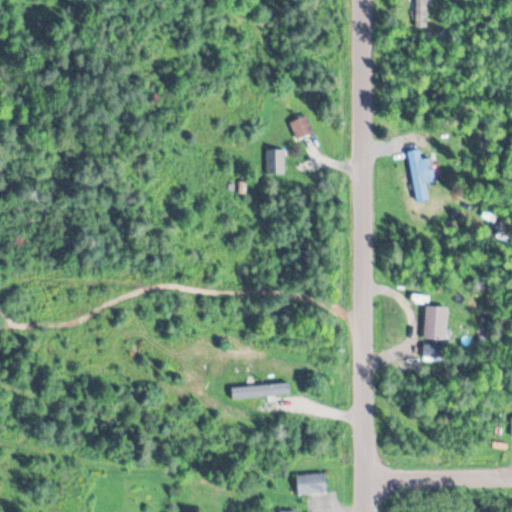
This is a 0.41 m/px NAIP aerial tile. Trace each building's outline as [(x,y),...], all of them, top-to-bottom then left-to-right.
[(416,0),(416,30),(430,30),(429,0),(416,0)] [(312,134),(307,117),(291,123),(296,139),(312,134)] [(432,159),(422,161),(420,150),(408,152),(417,202),(429,200),(427,184),(436,182),(432,159)] [(449,307),(425,306),(425,340),(448,341),(449,307)] [(443,357),(442,345),(423,346),(424,358),(443,357)] [(231,387),(232,399),(290,394),(289,382),(231,387)] [(327,494),(326,474),(297,475),(298,495),(327,494)]
